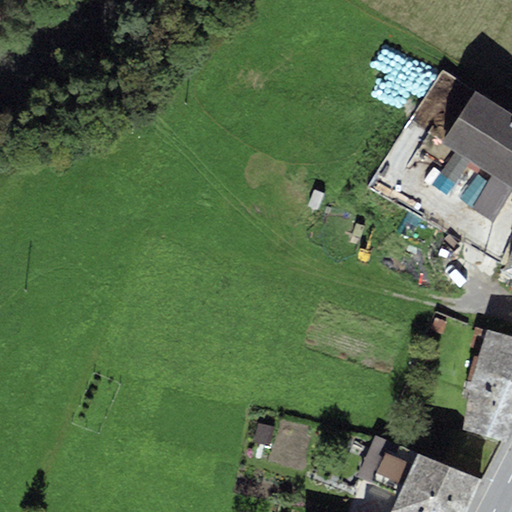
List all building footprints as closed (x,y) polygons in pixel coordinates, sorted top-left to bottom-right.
[(511,113),(475,90),(441,145),(494,177),(511,188),(511,113)] [(495,222),(511,194),(511,188),(494,177),(474,209),(495,222)] [(511,274),(511,250),(503,271),(511,274)] [(506,444),(511,433),(511,380),(510,379),(511,375),(511,337),(486,331),(466,382),(469,396),(462,429),(506,444)] [(400,495),(418,452),(377,435),(359,477),(400,495)] [(465,511),(480,479),(418,452),(400,495),(392,511),(465,511)]
